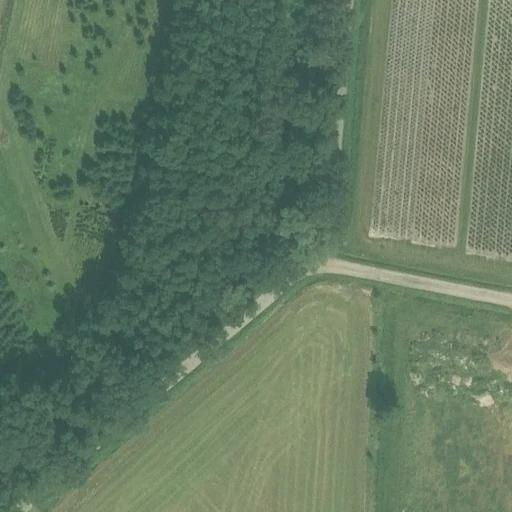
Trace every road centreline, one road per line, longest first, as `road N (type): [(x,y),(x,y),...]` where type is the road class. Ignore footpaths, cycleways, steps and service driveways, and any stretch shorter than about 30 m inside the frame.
road 1 (unclassified): [(18,511),(314,257),(328,205),(346,0)]
road 2 (track): [(511,302),(314,257)]
